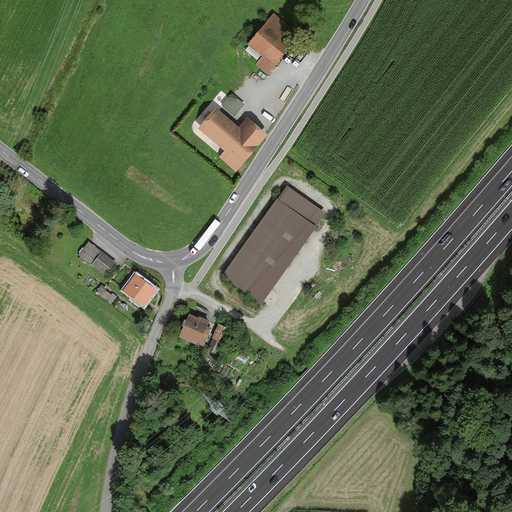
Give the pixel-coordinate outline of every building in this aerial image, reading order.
[(274,13),(248,44),(263,57),(257,64),(268,72),(299,34),(274,13)] [(221,106),(234,117),(246,105),(233,93),(221,106)] [(217,107),(198,129),(226,151),(221,158),(237,171),(268,135),(247,117),(239,126),(217,107)] [(231,264),(223,276),(262,304),(327,213),(287,185),(231,264)] [(28,235),(32,228),(23,221),(18,229),(28,235)] [(106,276),(116,263),(89,242),(79,255),(81,256),(79,258),(88,266),(90,264),(106,276)] [(158,289),(135,272),(121,290),(145,307),(158,289)] [(102,285),(96,293),(111,304),(117,296),(113,293),(112,295),(106,290),(107,289),(102,285)] [(198,318),(189,314),(179,336),(198,345),(199,343),(204,345),(212,328),(207,326),(209,321),(199,316),(198,318)] [(227,328),(219,324),(207,349),(215,353),(227,328)]
